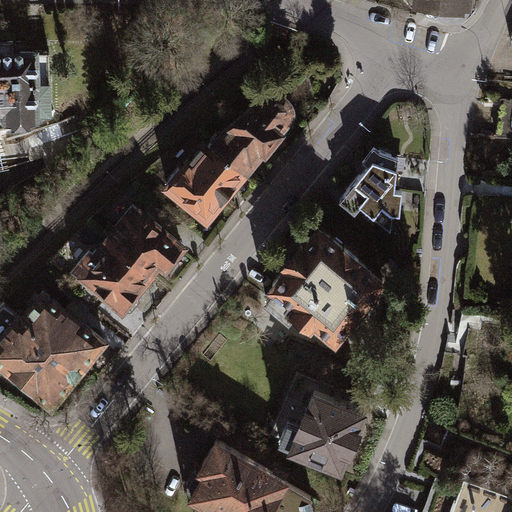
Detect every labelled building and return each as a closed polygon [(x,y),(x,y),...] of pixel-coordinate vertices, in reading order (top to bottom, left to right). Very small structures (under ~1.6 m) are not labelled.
[(461,0),(417,0),(417,3),(460,9),(461,0)] [(298,36),(283,53),(307,73),(322,56),(298,36)] [(14,39),(0,39),(0,112),(51,111),(48,50),(15,52),(14,39)] [(221,130),(212,141),(245,169),(286,118),(289,112),(289,103),(285,98),(279,94),(271,94),(264,95),(255,104),(251,105),(221,130)] [(511,98),(501,97),(495,135),(511,137),(511,98)] [(185,157),(165,181),(206,216),(245,169),(212,141),(209,139),(190,162),(185,157)] [(355,177),(339,196),(358,211),(364,204),(391,225),(391,210),(400,210),(401,187),(395,187),(396,173),(397,156),(382,150),(373,143),(362,157),(368,161),(355,177)] [(105,236),(110,241),(149,273),(159,260),(164,264),(181,243),(132,203),(105,236)] [(274,285),(265,295),(289,314),(295,306),(311,320),(313,317),(335,335),(353,314),(357,318),(369,303),(364,299),(382,278),(357,257),(359,255),(344,243),(342,245),(319,226),(304,244),(302,243),(270,282),(274,285)] [(88,249),(73,267),(122,307),(130,307),(136,299),(136,292),(134,290),(149,273),(110,241),(101,253),(95,248),(91,252),(88,249)] [(4,301),(0,305),(0,359),(52,402),(103,339),(43,290),(22,316),(4,301)] [(297,370),(271,430),(279,433),(278,436),(340,462),(364,407),(340,396),(343,390),(297,370)] [(313,511),(320,501),(283,480),(285,477),(216,438),(201,464),(195,461),(183,482),(194,489),(192,492),(227,511),(313,511)] [(511,511),(511,492),(465,475),(450,511),(511,511)]
